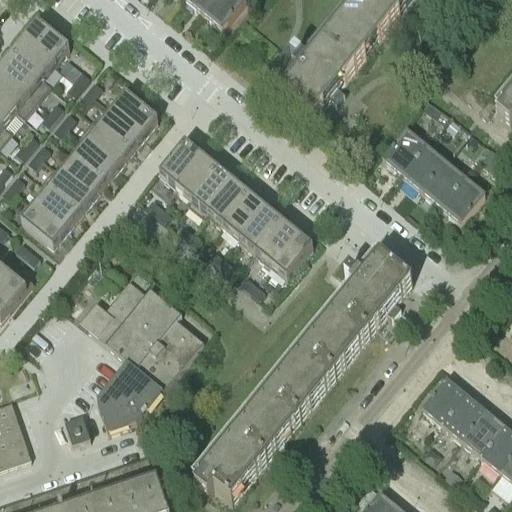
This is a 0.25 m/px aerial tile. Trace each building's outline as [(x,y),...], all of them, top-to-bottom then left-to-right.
[(186,0),(183,5),(202,21),(218,0),(186,0)] [(236,0),(218,0),(202,21),(222,37),(246,7),(236,0)] [(338,97),(417,0),(363,0),(306,70),(301,66),(302,66),(295,60),(295,61),(287,54),(286,55),(287,56),(277,68),(285,75),(284,76),(285,77),(289,72),(298,80),(280,102),(312,129),(330,107),(336,112),(344,102),(338,97)] [(71,57),(49,39),(38,31),(25,46),(57,73),(71,57)] [(57,73),(25,46),(11,62),(44,89),(57,73)] [(52,95),(44,89),(11,62),(0,76),(0,79),(38,111),(52,95)] [(38,111),(0,79),(0,106),(18,120),(25,127),(38,111)] [(82,94),(89,85),(82,79),(74,88),(82,94)] [(74,103),(82,94),(74,88),(66,97),(74,103)] [(94,104),(102,95),(94,89),(86,98),(94,104)] [(86,114),(94,104),(86,98),(79,107),(86,114)] [(157,129),(147,120),(121,99),(108,116),(112,119),(144,145),(157,129)] [(511,102),(502,115),(503,116),(497,124),(510,135),(511,132),(511,102)] [(18,120),(0,106),(0,132),(5,136),(18,120)] [(56,126),(63,117),(56,110),(48,120),(56,126)] [(144,145),(112,119),(99,135),(131,161),(144,145)] [(48,135),(56,126),(48,120),(40,129),(48,135)] [(68,136),(76,127),(68,120),(60,130),(68,136)] [(131,161),(99,135),(92,129),(79,145),(86,151),(118,177),(131,161)] [(61,145),(68,136),(60,130),(53,139),(61,145)] [(5,136),(0,132),(0,156),(12,142),(5,136)] [(382,168),(402,184),(426,155),(406,138),(382,168)] [(30,157),(38,148),(30,142),(22,151),(30,157)] [(22,167),(30,157),(22,151),(15,160),(22,167)] [(118,177),(86,151),(73,167),(105,193),(118,177)] [(175,196),(201,164),(185,151),(176,162),(159,183),(175,196)] [(42,168),(50,158),(43,152),(35,161),(42,168)] [(426,155),(402,184),(421,200),(445,171),(426,155)] [(491,157),(481,170),(499,185),(510,173),(491,157)] [(35,177),(42,168),(35,161),(27,170),(35,177)] [(105,193),(73,167),(66,161),(53,177),(92,209),(105,193)] [(190,209),(216,177),(201,164),(175,196),(190,209)] [(445,171),(421,200),(441,216),(465,186),(445,171)] [(0,185),(4,189),(12,180),(4,173),(0,178),(0,185)] [(92,209),(53,177),(40,193),(47,199),(80,224),(92,209)] [(206,222),(232,190),(216,177),(190,209),(187,213),(203,226),(206,222)] [(17,199),(24,189),(17,183),(9,192),(17,199)] [(465,186),(441,216),(460,232),(484,203),(465,186)] [(223,235),(248,203),(232,190),(206,222),(223,235)] [(9,208),(17,199),(9,192),(1,202),(9,208)] [(80,224),(47,199),(35,214),(67,240),(80,224)] [(239,248),(264,217),(248,203),(223,235),(239,248)] [(161,214),(152,207),(145,214),(155,222),(161,214)] [(67,240),(35,214),(21,231),(53,257),(67,240)] [(164,230),(170,222),(161,214),(155,222),(164,230)] [(254,261),(280,229),(264,217),(239,248),(254,261)] [(270,274),(296,242),(280,229),(254,261),(270,274)] [(8,240),(0,232),(0,245),(2,248),(8,240)] [(192,240),(183,233),(177,240),(186,248),(192,240)] [(202,248),(192,240),(186,248),(196,256),(202,248)] [(287,288),(307,263),(313,256),(296,242),(270,274),(287,288)] [(24,266),(31,258),(21,250),(15,258),(24,266)] [(34,273),(40,266),(31,258),(24,266),(34,273)] [(224,266),(215,258),(209,266),(218,274),(224,266)] [(0,295),(16,276),(0,263),(0,295)] [(344,286),(355,295),(199,485),(201,486),(195,494),(208,505),(214,497),(232,511),(386,322),(392,327),(401,317),(395,312),(412,291),(380,265),(361,287),(350,278),(351,277),(343,270),(335,280),(343,287),(344,286)] [(233,274),(224,266),(218,274),(227,281),(233,274)] [(6,322),(26,297),(32,290),(16,276),(0,295),(0,328),(0,329),(6,322)] [(131,286),(144,296),(150,288),(137,278),(131,286)] [(256,292),(246,284),(240,292),(249,300),(256,292)] [(203,349),(177,328),(182,322),(150,296),(145,302),(129,289),(89,339),(127,370),(163,400),(203,349)] [(259,307),(265,299),(256,292),(249,300),(259,307)] [(137,432),(163,400),(127,370),(97,408),(108,442),(137,432)] [(422,418),(442,434),(466,405),(446,389),(422,418)] [(485,421),(466,405),(442,434),(461,450),(485,421)] [(0,478),(31,468),(11,411),(0,415),(0,478)] [(505,436),(485,421),(461,450),(481,466),(505,436)] [(90,448),(82,425),(80,426),(64,431),(72,454),(90,448)] [(511,467),(511,442),(505,436),(481,466),(501,482),(511,467)] [(164,511),(147,464),(85,485),(94,511),(164,511)] [(511,467),(501,482),(511,491),(511,467)] [(22,507),(23,511),(94,511),(85,485),(22,507)] [(391,511),(379,502),(371,511),(391,511)]
